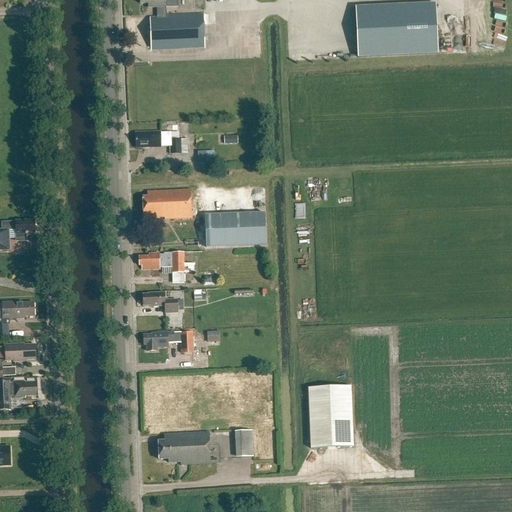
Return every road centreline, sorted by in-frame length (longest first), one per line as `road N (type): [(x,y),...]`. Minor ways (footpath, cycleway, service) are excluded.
road 1 (unclassified): [(63,511),(42,0)]
road 2 (secondary): [(127,511),(106,0)]
